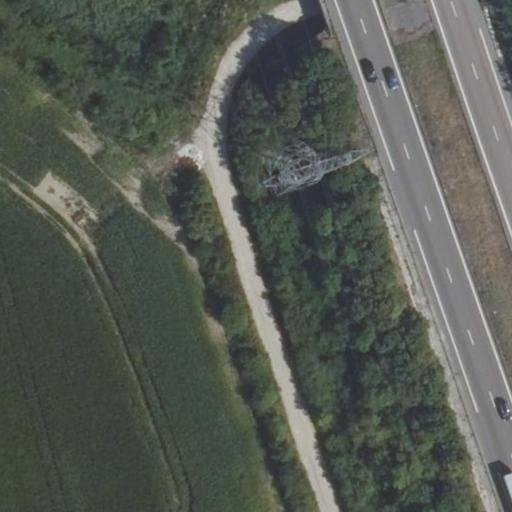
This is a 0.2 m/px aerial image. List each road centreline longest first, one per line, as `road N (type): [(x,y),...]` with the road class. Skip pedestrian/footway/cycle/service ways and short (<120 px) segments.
road 1 (unclassified): [(326,511),(233,222),(215,112),(257,41),(336,0)]
road 2 (motorway): [(360,0),(511,444)]
road 3 (motorway): [(511,175),(452,0)]
